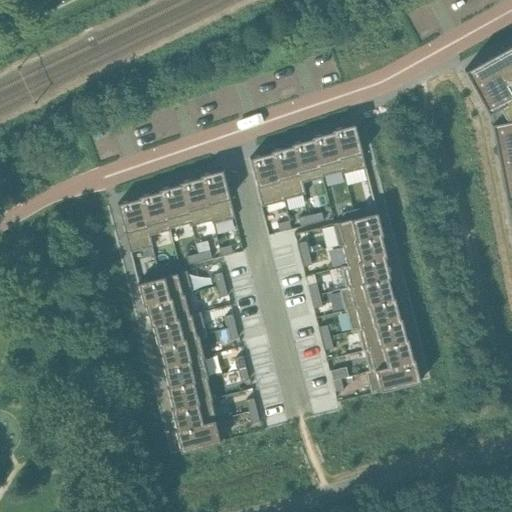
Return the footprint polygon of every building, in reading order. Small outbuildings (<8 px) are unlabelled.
[(511,42),(504,47),(464,70),(473,86),(487,113),(490,122),(511,233),(511,42)] [(354,124),(332,130),(332,132),(333,131),(343,171),(342,171),(343,174),(365,168),(354,124)] [(332,132),(311,137),(311,139),(312,139),(322,176),(323,176),(342,171),(343,171),(333,131),(332,132)] [(311,139),(290,144),(291,146),(292,146),(301,183),(302,183),(323,177),(323,176),(322,176),(312,139),(311,139)] [(291,146),(270,151),(271,153),(283,199),(284,199),(305,194),(302,183),(301,183),(292,146),(291,146)] [(271,153),(249,158),(262,207),(285,201),(284,199),(283,199),(271,153)] [(222,170),(199,176),(200,177),(201,177),(212,221),(211,221),(212,224),(234,218),(222,170)] [(200,177),(179,183),(179,184),(180,184),(190,223),(189,223),(190,226),(211,221),(212,221),(201,177),(200,177)] [(179,184),(158,190),(159,191),(160,191),(169,228),(170,228),(189,223),(190,223),(180,184),(179,184)] [(159,191),(138,196),(138,198),(139,198),(149,235),(150,235),(170,230),(170,228),(169,228),(160,191),(159,191)] [(138,198),(117,204),(130,252),(152,246),(150,235),(149,235),(139,198),(138,198)] [(364,207),(355,209),(357,217),(366,215),(364,207)] [(355,209),(346,212),(348,220),(357,217),(355,209)] [(321,212),(309,215),(311,223),(323,220),(321,212)] [(377,213),(333,224),(339,246),(342,246),(341,245),(380,235),(381,236),(382,235),(377,213)] [(309,215),(298,218),(300,226),(311,223),(309,215)] [(289,221),(277,224),(279,232),(291,228),(289,221)] [(380,235),(341,245),(342,246),(346,265),(347,266),(384,256),(384,257),(386,257),(381,236),(380,235)] [(305,241),(298,243),(301,255),(308,253),(305,241)] [(230,245),(219,248),(221,256),(232,253),(230,245)] [(209,250),(198,253),(200,261),(211,259),(209,250)] [(198,253),(186,256),(188,264),(200,261),(198,253)] [(308,253),(301,255),(304,267),(311,265),(308,253)] [(346,265),(340,266),(345,287),(346,288),(388,278),(390,278),(384,257),(384,256),(347,266),(346,265)] [(169,267),(157,269),(159,277),(171,274),(169,267)] [(157,269),(145,272),(147,280),(159,277),(157,269)] [(186,271),(138,283),(143,306),(145,306),(145,305),(189,294),(192,294),(186,271)] [(222,273),(214,275),(216,286),(224,284),(222,273)] [(345,287),(339,289),(345,312),(346,311),(393,299),(393,298),(388,278),(346,288),(345,287)] [(316,283),(308,285),(311,297),(319,295),(316,283)] [(224,284),(216,286),(219,298),(227,296),(224,284)] [(189,294),(145,305),(145,306),(150,326),(152,326),(152,325),(194,314),(194,313),(189,294)] [(319,295),(311,297),(314,309),(322,307),(319,295)] [(393,299),(346,311),(352,332),(357,331),(357,330),(400,319),(399,318),(394,297),(393,298),(393,299)] [(194,314),(152,325),(152,326),(157,347),(159,347),(159,346),(198,336),(198,337),(206,335),(200,312),(194,313),(194,314)] [(232,314),(224,316),(227,328),(235,326),(232,314)] [(400,319),(357,330),(357,331),(363,352),(364,351),(406,340),(406,339),(401,318),(399,318),(400,319)] [(327,325),(319,327),(322,339),(330,337),(327,325)] [(235,326),(227,328),(230,340),(238,338),(235,326)] [(198,336),(159,346),(159,347),(164,366),(202,357),(202,358),(204,357),(198,337),(198,336)] [(330,337),(322,339),(325,351),(333,349),(330,337)] [(406,340),(364,351),(369,371),(369,372),(413,361),(413,359),(407,338),(406,339),(406,340)] [(243,356),(235,358),(238,370),(246,368),(243,356)] [(164,366),(163,366),(168,387),(168,388),(206,378),(206,379),(208,379),(202,358),(202,357),(164,366)] [(369,371),(365,371),(371,394),(420,382),(414,359),(413,359),(413,361),(369,372),(369,371)] [(345,367),(330,371),(333,381),(338,379),(340,379),(348,377),(345,367)] [(246,368),(238,370),(241,382),(249,380),(246,368)] [(168,387),(167,387),(172,408),(172,409),(210,399),(211,400),(212,400),(206,379),(206,378),(168,388),(168,387)] [(340,379),(333,381),(335,392),(343,390),(340,379)] [(253,398),(245,400),(248,412),(256,410),(253,398)] [(172,408),(171,408),(176,429),(176,430),(215,420),(215,419),(211,400),(210,399),(172,409),(172,408)] [(256,410),(248,412),(251,423),(259,422),(256,410)] [(176,429),(175,430),(181,453),(224,441),(219,418),(215,419),(215,420),(176,430),(176,429)]
